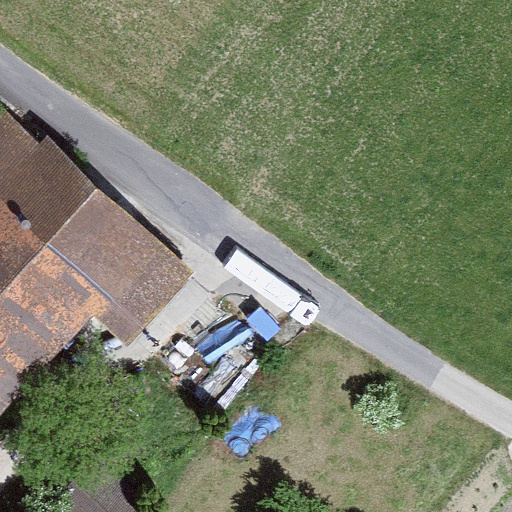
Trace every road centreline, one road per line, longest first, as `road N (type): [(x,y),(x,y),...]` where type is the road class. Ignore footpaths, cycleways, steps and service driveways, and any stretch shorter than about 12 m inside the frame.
road 1 (unclassified): [(511,418),(95,139),(0,61)]
road 2 (track): [(249,242),(0,475)]
